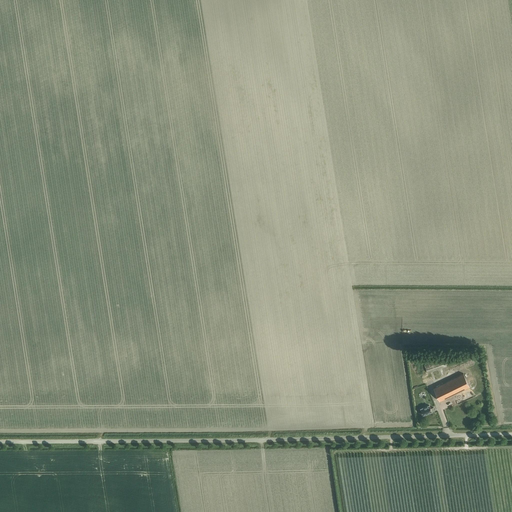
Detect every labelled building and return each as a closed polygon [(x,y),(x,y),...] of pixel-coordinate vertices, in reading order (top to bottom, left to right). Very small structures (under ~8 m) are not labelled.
[(424,366),(427,373),(446,365),(444,358),(424,366)] [(448,370),(450,374),(469,366),(467,362),(448,370)] [(433,388),(440,400),(469,386),(463,373),(433,388)] [(466,398),(460,400),(461,403),(474,396),(472,392),(465,396),(466,398)] [(433,407),(430,408),(429,405),(421,409),(423,415),(432,412),(432,413),(435,411),(433,407)]
